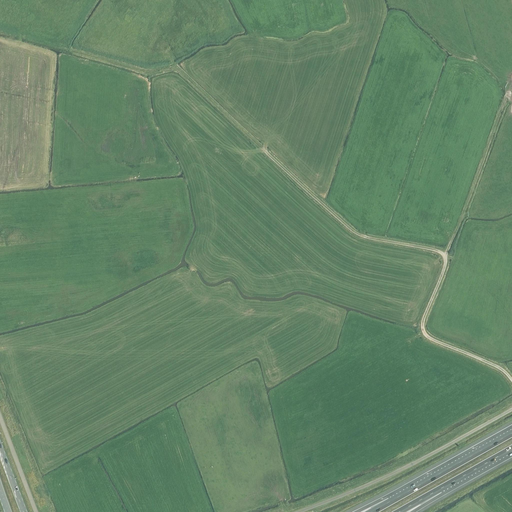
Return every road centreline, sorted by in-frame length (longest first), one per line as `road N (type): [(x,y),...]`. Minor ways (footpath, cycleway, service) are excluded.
road 1 (track): [(511,381),(424,335),(445,264),(440,252),(358,234),(174,69),(142,71),(68,49)]
road 2 (track): [(187,278),(235,175),(269,140),(256,30)]
road 3 (unclassified): [(299,511),(511,409)]
road 4 (track): [(444,257),(511,86),(511,59)]
road 5 (track): [(187,278),(109,319),(0,349)]
road 6 (motorway): [(511,433),(390,500)]
road 7 (track): [(50,511),(0,385)]
